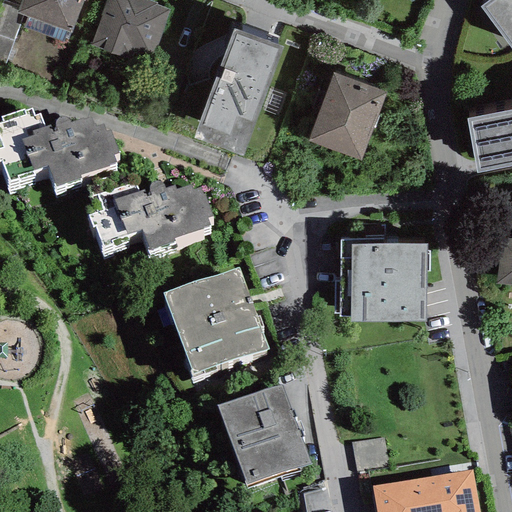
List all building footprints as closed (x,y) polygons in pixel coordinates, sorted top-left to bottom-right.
[(83,0),(21,0),(17,9),(16,12),(22,14),(71,33),(83,0)] [(106,0),(89,45),(131,61),(134,54),(151,60),(169,11),(156,6),(157,4),(146,0),(106,0)] [(511,0),(490,0),(480,8),(511,50),(511,0)] [(0,64),(4,66),(22,14),(16,12),(17,9),(1,4),(0,6),(0,64)] [(283,48),(234,29),(193,139),(242,158),(283,48)] [(386,93),(332,73),(308,140),(361,160),(386,93)] [(108,165),(116,162),(113,155),(119,153),(110,130),(106,132),(103,124),(95,127),(94,124),(93,125),(90,117),(83,120),(83,118),(70,123),(70,121),(69,120),(67,118),(64,116),(61,117),(58,118),(55,120),(55,124),(55,126),(57,131),(53,132),(50,125),(44,127),(39,114),(33,116),(31,109),(24,111),(24,109),(1,117),(3,122),(0,122),(0,161),(2,161),(9,182),(18,179),(19,181),(34,175),(32,171),(47,166),(55,188),(81,178),(80,176),(108,166),(108,165)] [(511,109),(467,118),(477,174),(511,167),(511,109)] [(203,227),(210,225),(207,218),(213,216),(205,194),(203,194),(200,187),(192,190),(190,184),(176,189),(174,185),(165,188),(163,184),(161,182),(159,181),(157,181),(154,182),(151,183),(149,185),(148,188),(149,191),(150,193),(151,195),(146,197),(144,189),(138,191),(135,181),(91,196),(96,212),(88,215),(92,227),(95,226),(103,247),(112,244),(113,247),(129,241),(126,235),(141,229),(149,251),(175,242),(173,239),(203,228),(203,227)] [(511,239),(501,238),(495,282),(511,284),(511,239)] [(383,241),(340,240),(339,318),(351,318),(351,321),(426,322),(427,244),(383,244),(383,241)] [(239,268),(163,294),(193,377),(268,350),(239,268)] [(282,384),(218,407),(246,486),(310,464),(282,384)] [(384,438),(351,444),(356,472),(388,466),(384,438)] [(478,511),(471,469),(372,487),(376,511),(478,511)]
